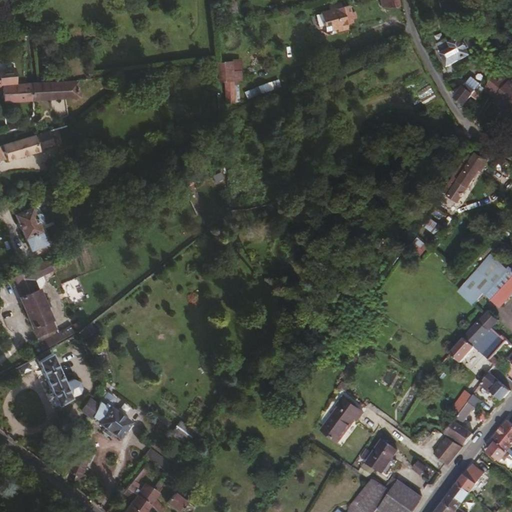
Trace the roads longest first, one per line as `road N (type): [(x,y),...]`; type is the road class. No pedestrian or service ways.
road 1 (secondary): [(511,406),(426,511)]
road 2 (secondary): [(99,511),(0,436)]
